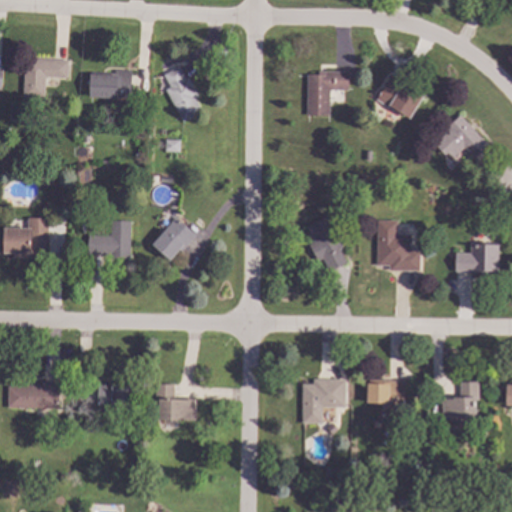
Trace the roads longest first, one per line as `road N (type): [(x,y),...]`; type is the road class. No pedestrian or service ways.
road 1 (residential): [(511,93),(489,65),(401,21),(0,3)]
road 2 (residential): [(511,329),(0,320)]
road 3 (residential): [(255,0),(247,511)]
